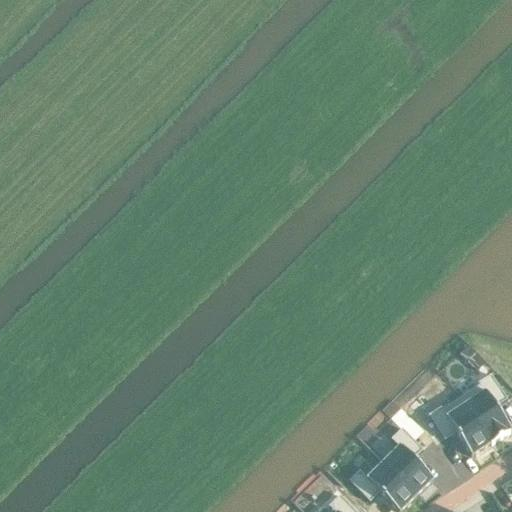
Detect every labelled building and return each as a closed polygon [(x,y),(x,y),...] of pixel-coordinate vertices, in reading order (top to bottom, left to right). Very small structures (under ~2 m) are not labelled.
[(480,388),(461,400),(492,446),(491,447),(492,448),(510,436),(509,435),(511,433),(496,409),(507,402),(491,378),(478,386),(480,388)] [(441,410),(429,418),(445,443),(456,436),(472,459),(491,447),(492,446),(461,400),(443,412),(441,410)] [(400,451),(384,466),(416,499),(433,482),(413,462),(423,453),(402,432),(392,442),(400,451)] [(360,474),(349,484),(370,505),(379,496),(395,511),(403,511),(416,499),(384,466),(368,482),(360,474)] [(331,511),(352,511),(339,499),(329,509),(331,511)]
